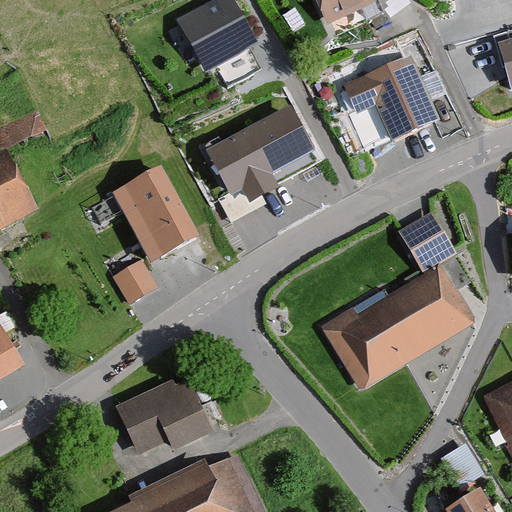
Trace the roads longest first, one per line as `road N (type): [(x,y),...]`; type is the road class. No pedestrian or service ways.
road 1 (residential): [(207,302),(334,224),(474,155)]
road 2 (residential): [(385,511),(207,302)]
road 3 (residential): [(0,442),(207,302)]
road 4 (residential): [(504,307),(432,450),(386,511)]
road 5 (residential): [(474,155),(504,307)]
